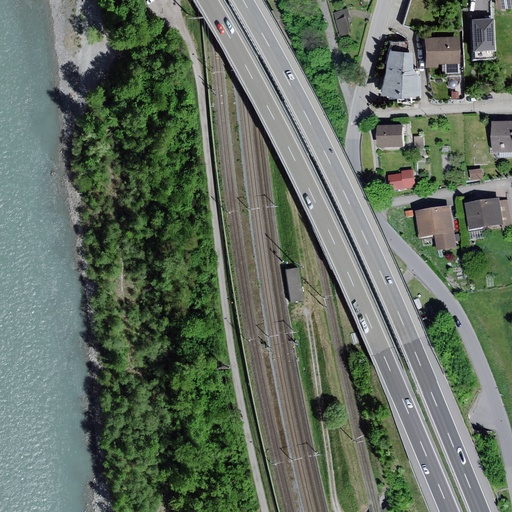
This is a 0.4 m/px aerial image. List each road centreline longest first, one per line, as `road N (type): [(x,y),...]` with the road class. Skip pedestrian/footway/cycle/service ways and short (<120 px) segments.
road 1 (motorway): [(207,0),(288,146),(450,511)]
road 2 (motorway): [(479,511),(341,188),(242,0)]
road 3 (track): [(264,511),(227,323),(198,72),(169,0)]
road 4 (residential): [(354,121),(351,172),(363,203),(444,294),(491,404)]
road 5 (track): [(337,511),(308,310)]
road 6 (residential): [(491,404),(376,511)]
road 7 (residential): [(317,0),(354,121)]
road 8 (residential): [(385,0),(354,121)]
